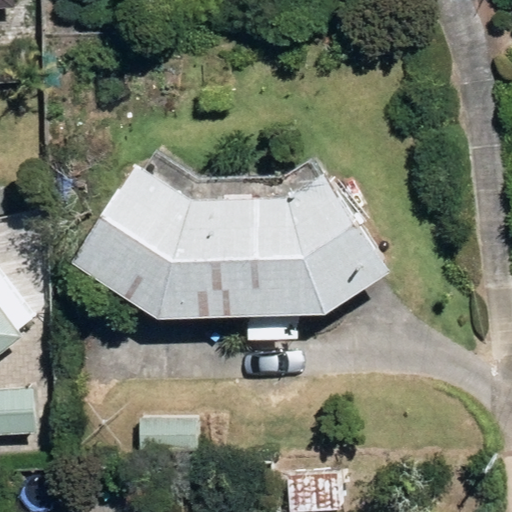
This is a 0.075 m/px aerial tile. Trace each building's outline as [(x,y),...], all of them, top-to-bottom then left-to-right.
[(17,0),(0,0),(0,56),(3,56),(4,1),(18,1),(17,0)] [(310,302),(341,302),(415,258),(351,152),(287,181),(216,182),(160,147),(85,250),(164,301),(260,301),(259,330),(310,331),(310,302)] [(0,276),(0,352),(31,326),(0,276)] [(48,389),(0,386),(0,432),(45,436),(48,389)] [(213,414),(150,410),(148,445),(211,449),(213,414)] [(350,465),(296,463),(295,505),(348,507),(350,465)]
